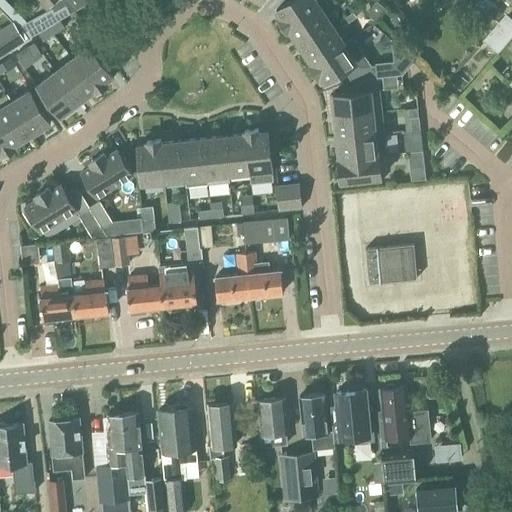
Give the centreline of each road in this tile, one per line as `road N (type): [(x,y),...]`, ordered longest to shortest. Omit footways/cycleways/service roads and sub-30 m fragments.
road 1 (residential): [(0,188),(138,94),(160,34),(176,17),(200,8),(236,13),(257,28),(306,103),(330,350)]
road 2 (residential): [(330,350),(15,379)]
road 3 (residential): [(495,511),(450,338)]
road 4 (residential): [(503,191),(500,175),(428,113),(424,79),(413,71)]
road 5 (residential): [(15,379),(0,235)]
road 6 (residential): [(450,338),(330,350)]
